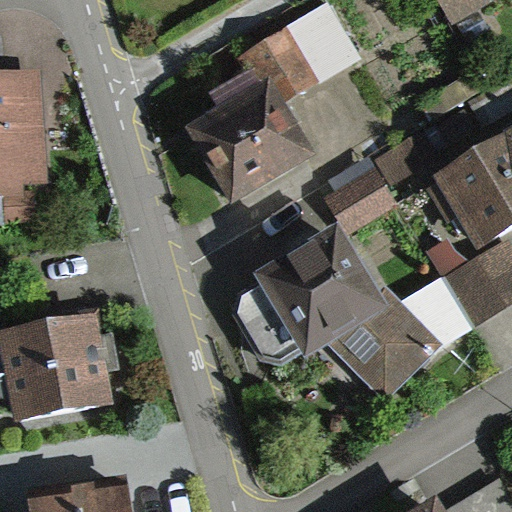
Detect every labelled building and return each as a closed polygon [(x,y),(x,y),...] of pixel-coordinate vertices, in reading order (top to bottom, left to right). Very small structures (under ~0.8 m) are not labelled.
[(437,0),(454,28),(501,0),(437,0)] [(208,100),(219,117),(271,87),(282,106),(361,60),(327,2),(232,59),(244,79),(208,100)] [(40,78),(0,80),(0,200),(48,198),(40,78)] [(219,117),(187,136),(231,214),(316,166),(282,106),(271,87),(219,117)] [(376,173),(331,197),(353,239),(400,214),(389,192),(441,165),(424,134),(370,162),(376,173)] [(511,137),(434,184),(437,189),(429,194),(451,230),(459,226),(479,260),(447,279),(475,326),(511,304),(511,254),(503,240),(511,234),(511,137)] [(307,368),(335,352),(385,405),(442,354),(385,289),(380,295),(340,230),(253,280),(261,293),(245,303),(241,320),(267,364),(284,367),(301,357),(307,368)] [(97,319),(0,336),(0,339),(1,349),(0,349),(0,402),(11,407),(15,429),(114,412),(97,319)] [(444,511),(440,506),(429,511),(511,511),(511,508),(499,486),(454,511),(444,511)] [(129,511),(127,494),(32,507),(32,511),(129,511)]
